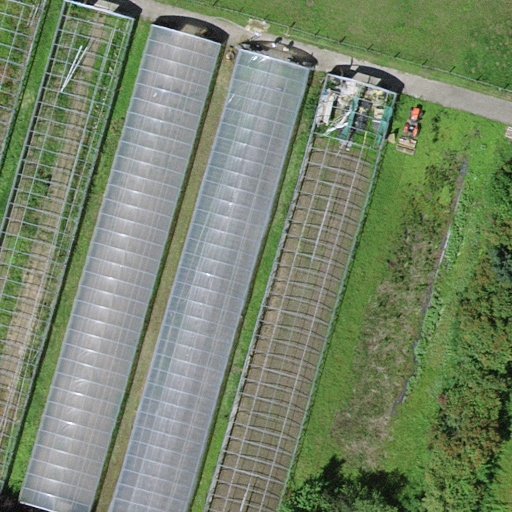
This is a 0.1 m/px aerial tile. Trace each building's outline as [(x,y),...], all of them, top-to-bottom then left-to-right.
[(0,477),(131,16),(75,0),(65,0),(0,228),(0,477)] [(0,0),(0,160),(45,0),(0,0)] [(86,511),(220,43),(155,24),(19,501),(57,511),(86,511)] [(183,511),(309,71),(244,53),(113,511),(183,511)] [(279,511),(398,93),(333,74),(208,511),(279,511)]
